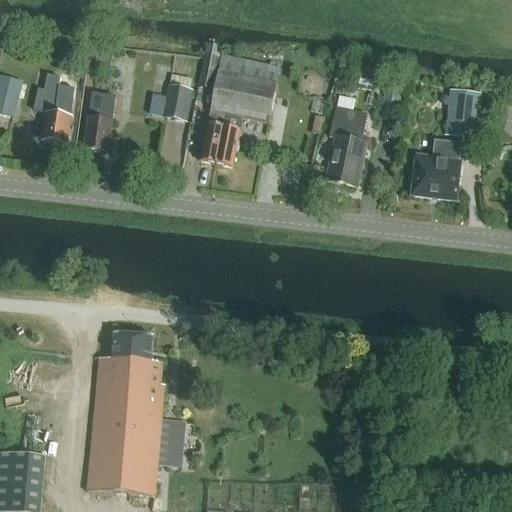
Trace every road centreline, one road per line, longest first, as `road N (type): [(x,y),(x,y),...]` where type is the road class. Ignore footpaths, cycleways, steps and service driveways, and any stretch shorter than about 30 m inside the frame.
road 1 (tertiary): [(511,243),(0,184)]
road 2 (unclassified): [(511,358),(0,302)]
road 3 (track): [(80,511),(73,492),(89,313)]
